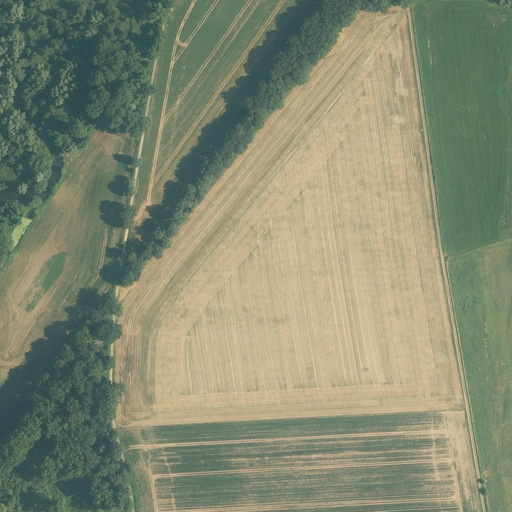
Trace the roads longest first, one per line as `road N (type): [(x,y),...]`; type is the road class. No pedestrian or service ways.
road 1 (track): [(408,0),(484,511)]
road 2 (track): [(155,47),(112,371),(135,511)]
